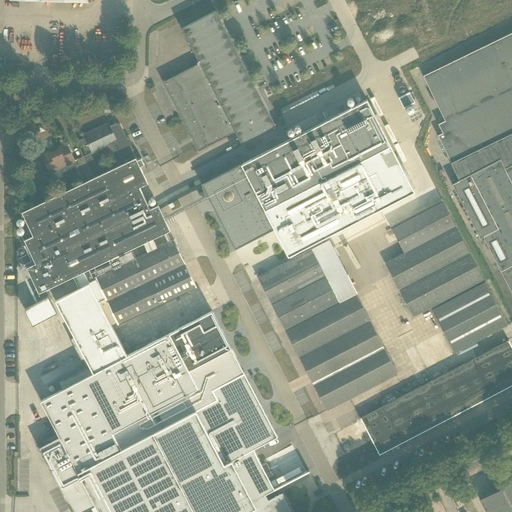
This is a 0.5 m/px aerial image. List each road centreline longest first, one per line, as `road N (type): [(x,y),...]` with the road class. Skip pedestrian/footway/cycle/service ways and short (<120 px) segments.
road 1 (unclassified): [(0,99),(19,83),(126,80),(136,65),(139,14)]
road 2 (tertiary): [(376,511),(511,440)]
